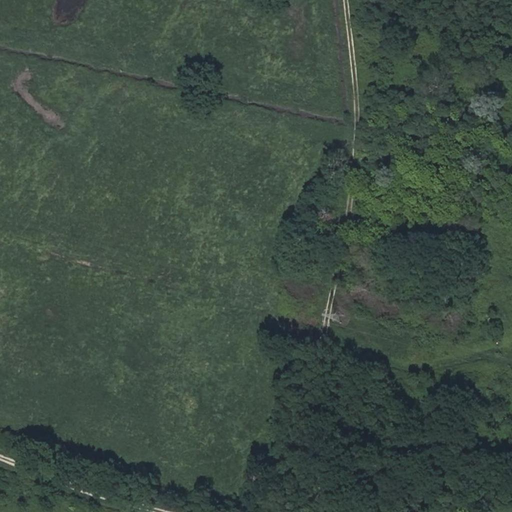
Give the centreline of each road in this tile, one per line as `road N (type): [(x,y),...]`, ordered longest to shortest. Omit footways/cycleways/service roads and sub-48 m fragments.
road 1 (track): [(346,0),(357,160),(288,511)]
road 2 (track): [(0,455),(163,511)]
